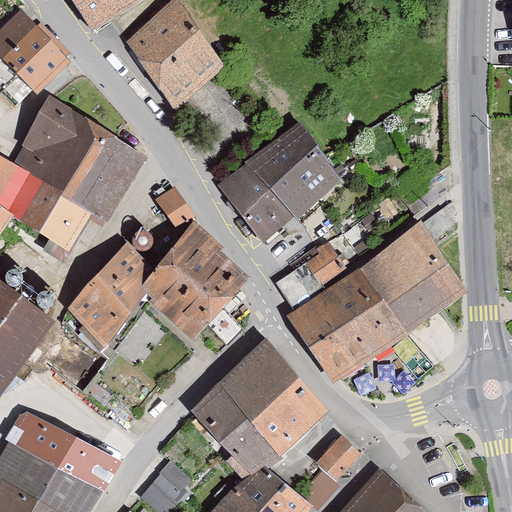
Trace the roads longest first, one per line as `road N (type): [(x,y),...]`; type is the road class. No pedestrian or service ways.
road 1 (residential): [(489,393),(412,415),(369,414),(353,405),(269,270),(61,0)]
road 2 (tertiary): [(489,393),(468,84),(470,0)]
road 3 (tertiary): [(511,511),(489,393)]
